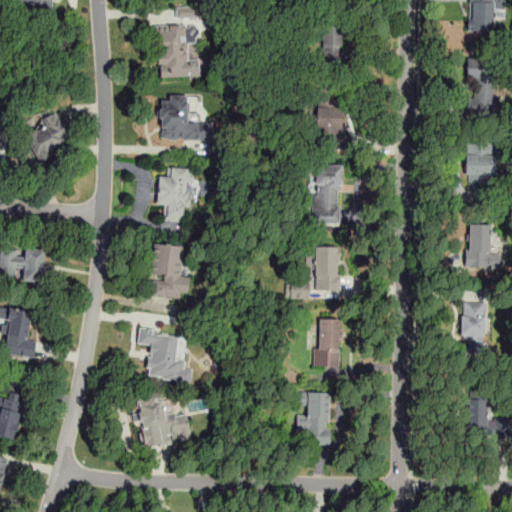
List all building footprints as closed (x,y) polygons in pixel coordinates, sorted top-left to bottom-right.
[(469,0),(469,26),(493,26),(493,19),(504,19),(504,0),(469,0)] [(176,17),(203,16),(202,5),(176,6),(176,17)] [(345,18),(320,17),(319,62),(345,62),(345,18)] [(199,76),(198,57),(188,57),(188,43),(194,43),(194,25),(156,26),(157,77),(199,76)] [(495,113),(495,65),(472,65),(472,113),(495,113)] [(209,140),(209,122),(197,122),(197,96),(160,95),(160,139),(209,140)] [(313,106),(313,130),(349,130),(349,106),(313,106)] [(342,111),(323,111),(322,149),(349,149),(350,130),(342,130),(342,111)] [(66,153),(65,124),(29,125),(30,154),(66,153)] [(486,142),(465,142),(465,187),(490,187),(490,153),(486,153),(486,142)] [(341,165),(314,165),(313,223),(340,223),(341,165)] [(156,205),(165,205),(164,222),(188,222),(189,168),(167,167),(167,177),(157,176),(156,205)] [(490,252),(490,224),(467,224),(467,268),(500,268),(500,252),(490,252)] [(180,275),(181,244),(152,243),(150,297),(187,299),(188,275),(180,275)] [(0,247),(0,277),(44,277),(44,247),(0,247)] [(315,247),(314,292),(340,292),(340,247),(315,247)] [(285,297),(307,298),(307,283),(286,282),(285,297)] [(485,339),(485,302),(460,302),(460,339),(485,339)] [(3,354),(33,357),(35,340),(28,339),(31,311),(9,308),(3,354)] [(339,319),(315,319),(315,367),(339,367),(339,319)] [(180,381),(186,333),(138,328),(136,346),(148,347),(144,377),(180,381)] [(0,436),(14,440),(24,395),(0,390),(0,436)] [(329,392),(306,392),(305,443),(328,443),(329,392)] [(463,393),(463,430),(488,430),(488,393),(463,393)] [(175,412),(172,396),(135,402),(143,447),(191,438),(186,410),(175,412)]
